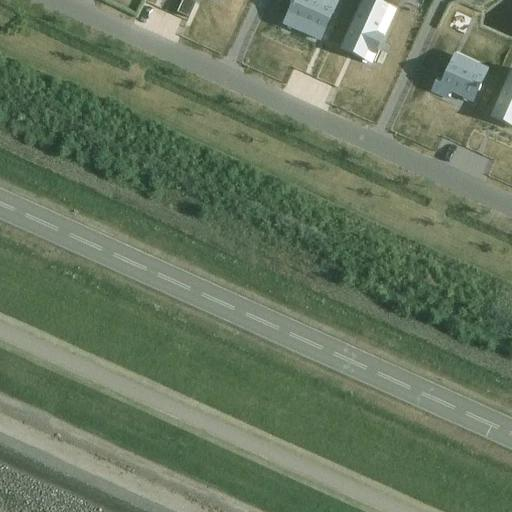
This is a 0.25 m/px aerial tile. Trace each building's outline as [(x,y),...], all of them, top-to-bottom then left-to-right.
[(186,0),(183,0),(177,14),(189,19),(195,4),(186,0)] [(291,8),(283,25),(320,42),(334,10),(311,0),(294,0),(293,4),(292,3),(290,8),(291,8)] [(362,6),(341,51),(370,64),(373,57),(375,57),(376,56),(374,55),(381,39),(383,40),(384,38),(383,38),(389,26),(382,23),(385,16),(362,6)] [(436,82),(431,92),(447,99),(449,93),(472,103),(477,93),(478,94),(480,89),(479,88),(484,78),(451,63),(441,85),(436,82)] [(511,78),(510,78),(491,119),(511,128),(511,78)]
